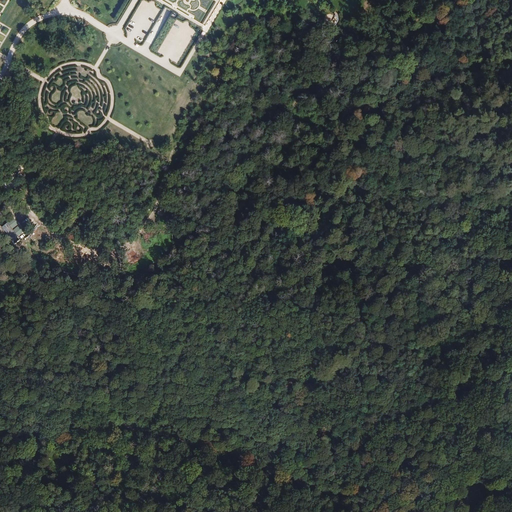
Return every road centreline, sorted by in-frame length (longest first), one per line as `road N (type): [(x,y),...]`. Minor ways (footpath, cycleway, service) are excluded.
road 1 (track): [(0,246),(41,284),(76,292),(138,288),(174,298),(199,316),(240,371),(265,384),(299,384),(333,371),(360,345),(338,250),(346,172),(435,122)]
road 2 (track): [(365,511),(245,455),(112,422),(0,435)]
road 3 (track): [(0,90),(19,195),(44,226),(99,248),(140,235),(141,174),(180,115)]
road 4 (track): [(511,206),(434,235),(417,272),(420,310),(453,367),(468,511)]
road 5 (track): [(455,383),(401,454),(282,511)]
road 6 (track): [(435,122),(447,53),(466,29),(511,4)]
road 7 (track): [(511,233),(484,214),(465,158),(435,122)]
